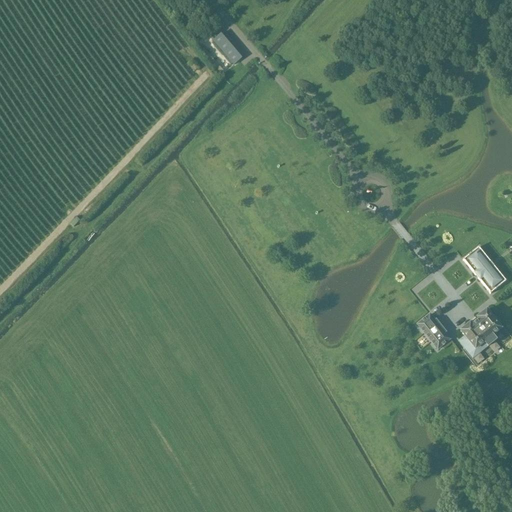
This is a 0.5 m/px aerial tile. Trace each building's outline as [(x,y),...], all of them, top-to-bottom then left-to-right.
[(213,30),(234,54),(243,46),(222,22),(213,30)] [(222,75),(224,74),(225,73),(223,70),(204,48),(201,51),(222,75)] [(505,282),(478,248),(463,261),(490,294),(505,282)] [(501,328),(486,310),(476,318),(478,320),(471,326),(469,324),(459,332),(465,339),(459,344),(464,349),(470,344),(475,350),(476,349),(479,353),(487,347),(496,340),(492,335),(501,328)] [(446,332),(435,320),(435,321),(429,315),(417,325),(432,344),(436,341),(441,347),(450,340),(445,333),(446,332)]
